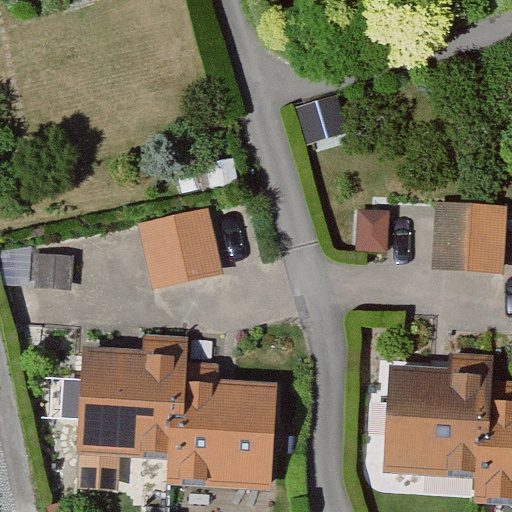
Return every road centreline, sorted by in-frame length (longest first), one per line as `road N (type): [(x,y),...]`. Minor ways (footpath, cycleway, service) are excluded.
road 1 (residential): [(225,0),(334,351),(324,487),(333,511)]
road 2 (residential): [(0,387),(25,511)]
